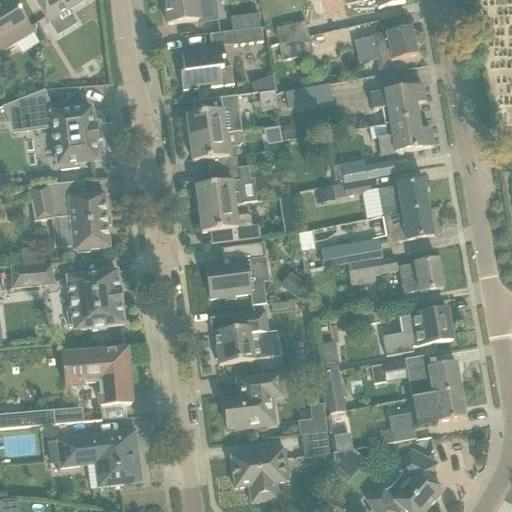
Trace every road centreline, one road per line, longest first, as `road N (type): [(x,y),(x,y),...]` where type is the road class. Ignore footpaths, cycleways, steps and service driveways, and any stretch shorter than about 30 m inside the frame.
road 1 (residential): [(191,511),(149,171),(117,0)]
road 2 (residential): [(437,0),(494,310)]
